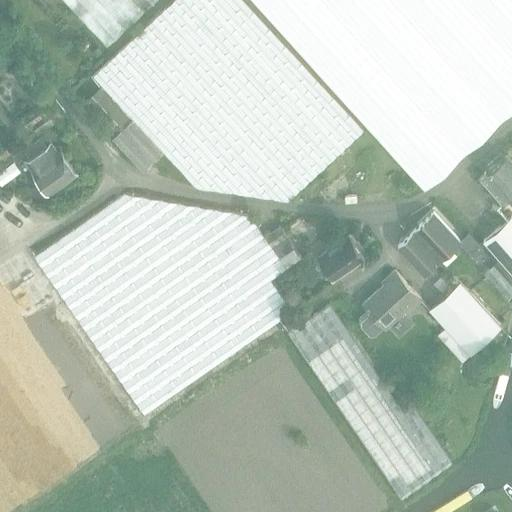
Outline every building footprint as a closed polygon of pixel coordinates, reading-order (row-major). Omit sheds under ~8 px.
[(62,0),(105,45),(143,10),(153,0),(62,0)] [(172,0),(91,75),(100,85),(162,152),(194,186),(286,200),(363,129),(243,0),(172,0)] [(511,0),(253,0),(426,184),(511,106),(511,0)] [(9,42),(0,48),(0,50),(6,59),(16,51),(9,42)] [(142,170),(162,152),(100,85),(81,102),(112,135),(111,137),(142,170)] [(38,105),(21,116),(29,126),(45,115),(38,105)] [(53,113),(52,118),(55,122),(64,116),(59,109),(53,113)] [(57,153),(50,143),(45,146),(39,137),(23,149),(29,158),(25,161),(47,193),(75,173),(60,152),(57,153)] [(511,201),(511,161),(504,153),(495,160),(491,159),(484,164),(486,168),(476,176),(502,205),(509,199),(511,201)] [(269,279),(286,268),(263,235),(250,215),(124,193),(33,256),(144,414),(291,311),(269,279)] [(413,230),(397,245),(423,273),(424,274),(459,241),(460,240),(460,239),(459,239),(433,211),(413,230)] [(511,274),(511,218),(510,216),(482,241),(511,274)] [(279,224),(263,235),(286,268),(302,257),(279,224)] [(331,279),(364,257),(361,253),(363,252),(356,242),(354,243),(348,233),(332,244),(325,234),(309,244),(316,255),(315,255),(331,279)] [(511,284),(494,264),(483,274),(507,301),(511,293),(511,284)] [(361,303),(369,313),(361,320),(361,327),(368,335),(374,335),(383,327),(384,329),(404,311),(406,313),(421,300),(393,269),(381,281),(383,283),(361,303)] [(461,361),(498,326),(457,281),(428,308),(445,326),(436,334),(461,361)] [(328,303),(286,332),(401,497),(453,461),(413,403),(403,411),(328,303)]
